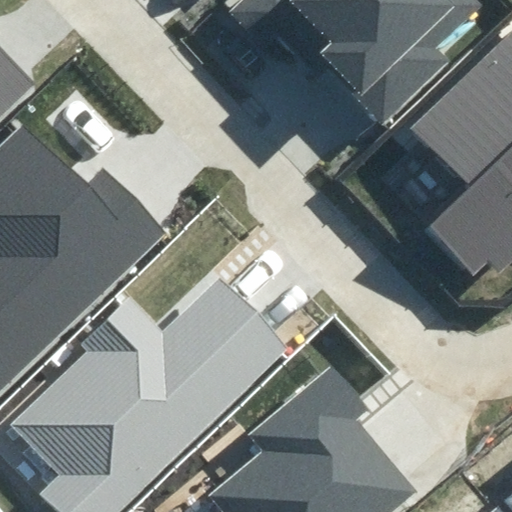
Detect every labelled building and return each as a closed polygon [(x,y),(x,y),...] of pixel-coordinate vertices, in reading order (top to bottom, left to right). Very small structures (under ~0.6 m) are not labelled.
[(239,0),(226,12),(253,41),(282,14),(390,128),(462,61),(448,47),(486,11),(475,0),(239,0)] [(0,118),(37,82),(0,45),(0,118)] [(511,51),(422,133),(474,189),(427,232),(489,299),(511,278),(511,51)] [(93,190),(24,114),(0,135),(0,382),(171,229),(116,169),(93,190)] [(161,335),(127,302),(7,425),(53,469),(35,487),(59,511),(123,511),(288,344),(218,277),(161,335)] [(382,511),(410,490),(359,427),(375,414),(334,364),(249,433),(260,447),(208,490),(226,511),(382,511)]
